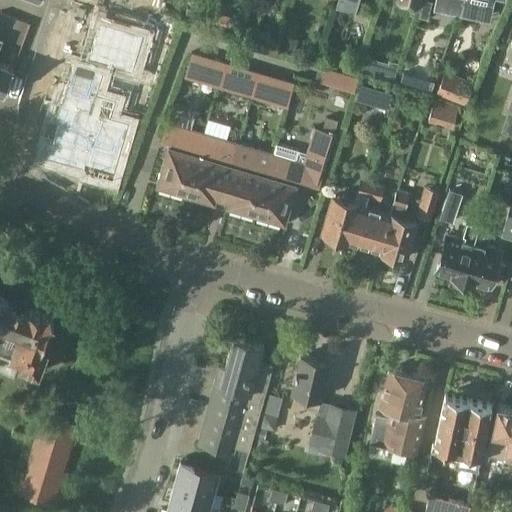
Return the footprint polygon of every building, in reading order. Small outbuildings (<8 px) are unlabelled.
[(336,0),(335,6),(355,13),(358,0),(336,0)] [(394,0),(394,2),(417,9),(419,0),(394,0)] [(429,0),(422,0),(418,16),(430,19),(434,1),(429,0)] [(463,0),(462,5),(491,11),(493,0),(463,0)] [(105,2),(92,44),(138,58),(151,16),(105,2)] [(0,91),(5,93),(14,68),(0,63),(0,42),(1,40),(0,39),(0,91)] [(200,83),(207,57),(190,52),(182,78),(200,83)] [(386,67),(384,75),(394,78),(396,70),(398,62),(388,59),(386,67)] [(241,67),(234,90),(233,93),(250,98),(258,72),(241,67)] [(86,70),(49,161),(104,182),(140,92),(86,70)] [(464,104),(472,82),(443,71),(435,93),(464,104)] [(258,72),(250,98),(268,103),(275,77),(258,72)] [(340,72),(336,87),(353,92),(357,77),(340,72)] [(422,77),(418,89),(430,93),(434,80),(422,77)] [(358,83),(354,96),(367,100),(371,87),(358,83)] [(423,118),(450,127),(457,107),(430,98),(423,118)] [(272,153),(254,213),(283,222),(295,183),(293,183),(294,180),(318,187),(319,182),(335,131),(334,131),(337,119),(326,116),(322,127),(319,126),(314,125),(306,152),(275,142),(272,153)] [(156,184),(185,192),(203,132),(166,121),(160,140),(170,143),(169,146),(167,145),(164,154),(165,154),(156,184)] [(237,142),(203,132),(185,192),(213,201),(214,196),(221,198),(237,142)] [(272,153),(237,142),(221,198),(228,200),(226,205),(254,213),(272,153)] [(362,169),(359,179),(369,182),(371,182),(371,183),(374,173),(362,169)] [(367,194),(371,182),(358,179),(354,190),(367,194)] [(371,182),(367,194),(382,198),(386,187),(371,182)] [(428,219),(437,190),(425,186),(416,216),(428,219)] [(405,206),(410,193),(396,188),(396,190),(392,200),(405,206)] [(449,190),(440,218),(452,222),(461,194),(449,190)] [(359,221),(364,205),(331,196),(321,232),(323,233),(325,236),(333,239),(335,237),(348,241),(348,240),(356,242),(362,222),(359,221)] [(405,206),(392,200),(379,248),(379,249),(379,250),(392,254),(393,257),(400,259),(402,257),(405,258),(416,221),(402,217),(405,206)] [(379,248),(389,213),(364,205),(359,221),(362,222),(356,242),(379,248)] [(462,278),(478,225),(465,221),(460,239),(446,235),(436,270),(462,278)] [(478,225),(462,278),(489,285),(499,250),(485,246),(490,228),(478,225)] [(45,314),(0,298),(0,353),(20,361),(18,366),(38,373),(51,337),(44,335),(48,325),(54,322),(49,312),(45,314)] [(242,473),(272,365),(259,361),(263,346),(232,337),(220,383),(214,381),(197,442),(228,451),(229,446),(240,449),(234,471),(242,473)] [(317,412),(319,401),(329,363),(300,356),(291,391),(306,395),(303,408),(317,412)] [(416,451),(425,416),(418,414),(425,383),(421,376),(388,368),(379,405),(391,408),(389,418),(372,414),(363,452),(384,458),(386,449),(405,454),(406,449),(416,451)] [(479,455),(491,404),(445,394),(434,446),(479,455)] [(310,438),(307,451),(317,453),(319,444),(343,449),(353,406),(328,400),(324,418),(313,416),(309,438),(310,438)] [(511,450),(511,406),(497,403),(487,452),(504,456),(506,450),(511,450)] [(54,501),(77,423),(44,413),(20,491),(54,501)] [(180,460),(174,481),(212,492),(218,470),(180,460)] [(174,481),(168,503),(200,511),(206,511),(212,492),(174,481)] [(272,488),(269,499),(276,501),(279,490),(272,488)] [(236,490),(234,498),(246,501),(248,493),(236,490)] [(279,490),(276,501),(284,503),(287,492),(279,490)] [(429,493),(424,511),(437,511),(439,507),(444,508),(443,511),(466,511),(469,502),(429,493)] [(234,498),(232,505),(244,508),(246,501),(234,498)] [(313,499),(310,510),(315,511),(318,511),(321,501),(313,499)] [(321,501),(318,511),(326,511),(329,503),(321,501)] [(386,502),(383,511),(411,511),(412,509),(386,502)]
